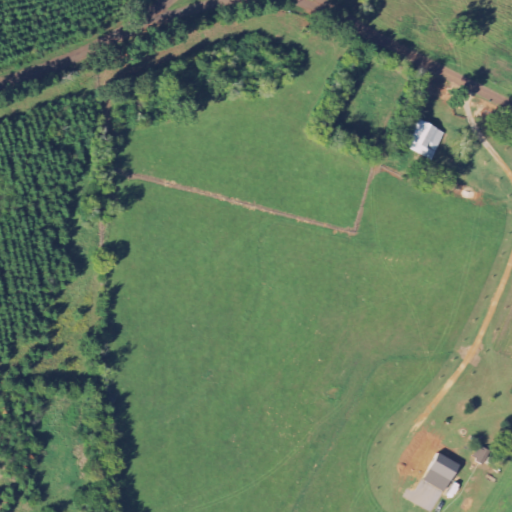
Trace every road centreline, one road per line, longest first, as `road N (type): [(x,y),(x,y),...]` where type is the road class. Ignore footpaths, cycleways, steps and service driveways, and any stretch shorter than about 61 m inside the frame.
road 1 (residential): [(511,138),(346,57),(276,0)]
road 2 (residential): [(0,115),(115,72),(183,0)]
